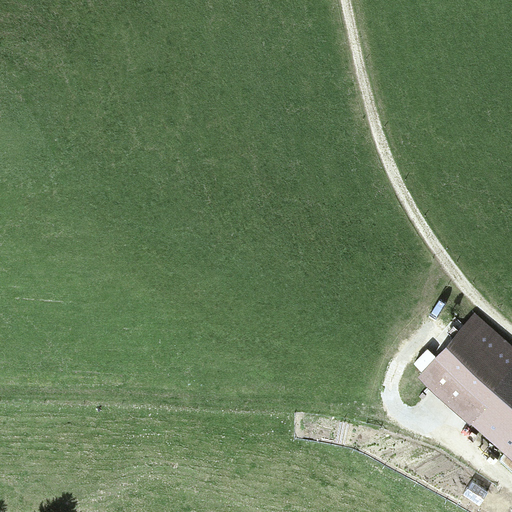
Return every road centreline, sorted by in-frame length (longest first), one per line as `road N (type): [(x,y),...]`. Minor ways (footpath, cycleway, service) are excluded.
road 1 (track): [(511,340),(484,318),(395,177),(348,0)]
road 2 (track): [(511,486),(387,406),(393,356),(443,259)]
